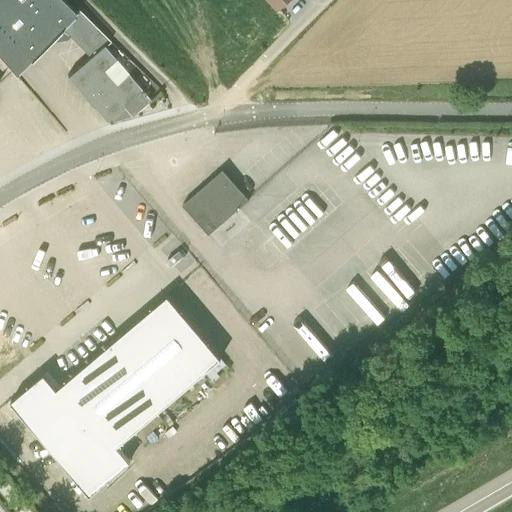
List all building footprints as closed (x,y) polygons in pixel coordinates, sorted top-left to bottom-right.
[(70,36),(59,26),(76,11),(64,0),(0,0),(0,54),(14,72),(50,39),(53,41),(67,39),(70,36)] [(151,99),(105,45),(111,40),(79,8),(76,11),(59,26),(70,36),(81,47),(64,62),(72,71),(68,75),(107,121),(124,106),(132,115),(151,99)] [(185,208),(209,236),(248,201),(224,174),(185,208)] [(46,379),(14,406),(92,499),(132,466),(119,450),(223,363),(170,301),(59,394),(53,387),(46,379)] [(0,349),(16,335),(0,317),(0,349)]
